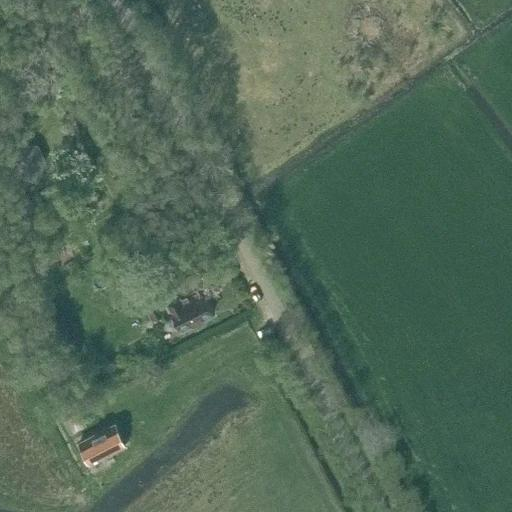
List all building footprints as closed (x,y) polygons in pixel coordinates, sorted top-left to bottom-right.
[(18,141),(8,158),(17,174),(37,178),(46,159),(38,142),(18,141)] [(47,253),(27,263),(34,277),(54,266),(47,253)] [(156,294),(144,300),(152,315),(162,310),(166,316),(173,312),(181,328),(214,311),(202,287),(181,298),(179,294),(161,303),(156,294)] [(79,409),(64,418),(71,432),(87,423),(79,409)] [(124,446),(114,427),(78,445),(89,465),(124,446)]
